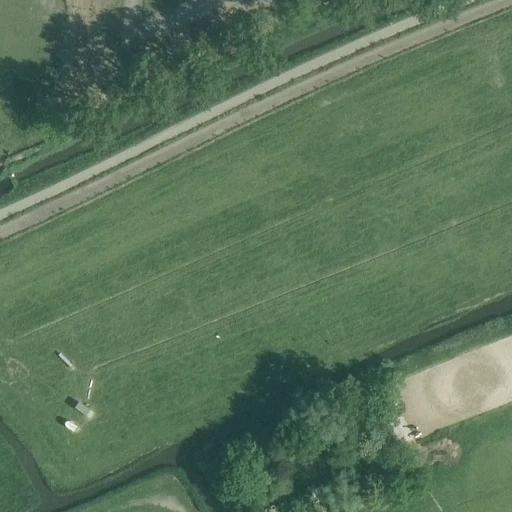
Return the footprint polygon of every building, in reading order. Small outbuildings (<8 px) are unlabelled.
[(175,0),(188,28),(209,20),(200,0),(175,0)] [(223,0),(200,0),(209,20),(210,23),(230,15),(223,0)] [(247,0),(223,0),(230,15),(250,6),(249,2),(247,0)] [(146,3),(124,12),(140,51),(141,53),(163,44),(146,3)] [(172,8),(165,11),(169,21),(176,18),(172,8)] [(122,10),(102,19),(119,60),(140,51),(124,12),(122,10)] [(165,11),(157,14),(162,25),(169,21),(165,11)] [(176,18),(169,21),(174,32),(181,29),(176,18)] [(102,19),(81,28),(82,31),(98,69),(119,60),(102,19)] [(169,21),(162,25),(167,36),(174,32),(169,21)] [(13,37),(4,42),(22,84),(45,75),(27,32),(25,32),(21,25),(10,30),(13,37)] [(181,29),(174,32),(179,44),(186,40),(181,29)] [(82,31),(60,40),(72,67),(65,70),(70,82),(76,79),(77,81),(99,71),(98,69),(82,31)] [(174,32),(167,36),(171,47),(179,44),(174,32)] [(22,84),(2,93),(12,116),(57,97),(47,74),(22,84)]
